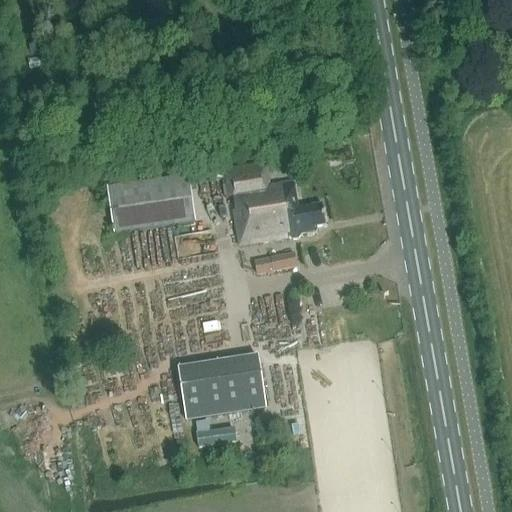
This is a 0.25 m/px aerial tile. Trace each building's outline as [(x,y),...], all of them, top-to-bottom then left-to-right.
[(266,164),(224,170),(229,201),(235,200),(237,213),(235,214),(240,246),(289,239),(292,242),(298,241),(301,237),(317,234),(316,230),(325,228),(322,207),(297,210),(293,183),(270,186),(266,164)] [(188,175),(107,189),(114,235),(196,221),(188,175)] [(297,269),(294,253),(253,261),(257,277),(297,269)] [(258,358),(178,370),(186,422),(265,410),(258,358)] [(208,423),(195,425),(197,436),(196,436),(198,450),(236,444),(234,430),(210,434),(208,423)]
